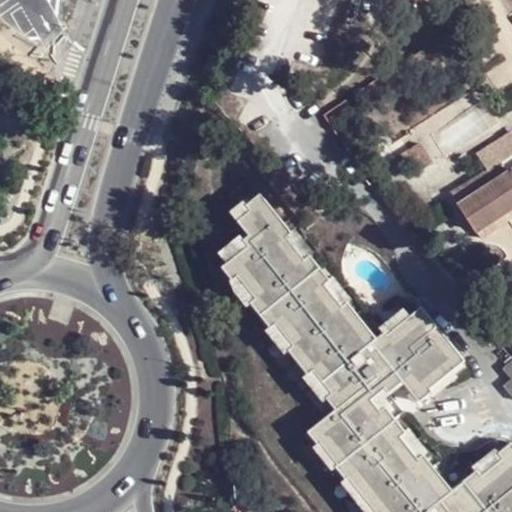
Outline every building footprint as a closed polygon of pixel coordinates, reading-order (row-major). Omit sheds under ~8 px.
[(403,155),(416,176),(427,169),(414,148),(403,155)] [(506,177),(455,211),(473,237),(511,210),(511,157),(504,162),(506,164),(500,168),(506,177)] [(313,369),(323,381),(377,338),(347,303),(342,307),(324,284),(329,280),(311,255),(305,260),(287,236),(292,232),(262,194),(248,205),(251,209),(238,220),(250,235),(244,239),(249,246),(228,262),(222,267),(232,279),(238,274),(257,298),(251,302),(270,326),(276,322),(295,345),(289,350),(308,373),(313,369)] [(248,205),(244,201),(231,211),(238,220),(251,209),(248,205)] [(511,210),(473,237),(478,244),(511,220),(511,210)] [(292,232),(287,236),(305,260),(311,255),(314,252),(296,229),(292,232)] [(244,239),(240,235),(220,252),(228,262),(249,246),(244,239)] [(257,298),(238,274),(232,279),(231,280),(235,290),(247,305),(251,302),(257,298)] [(329,280),(324,284),(342,307),(347,303),(351,300),(333,277),(329,280)] [(465,360),(422,307),(410,316),(386,335),(384,333),(377,338),(323,381),(333,393),(327,398),(336,409),(308,431),(335,465),(345,477),(372,511),(421,511),(451,488),(423,453),(418,457),(399,433),(404,429),(385,405),(380,409),(370,397),(385,385),(390,392),(404,381),(419,401),(432,392),(430,389),(453,370),(465,360)] [(384,333),(386,335),(410,316),(404,308),(380,328),(384,333)] [(276,322),(266,330),(285,353),(289,350),(295,345),(276,322)] [(308,373),(304,377),(323,401),(327,398),(333,393),(323,381),(313,369),(308,373)] [(453,370),(430,389),(432,392),(435,395),(458,377),(453,370)] [(385,395),(390,392),(385,385),(370,397),(380,409),(385,405),(385,395)] [(404,429),(399,433),(418,457),(423,453),(427,449),(408,426),(404,429)] [(455,494),(451,488),(421,511),(511,511),(511,443),(510,441),(498,451),(503,456),(480,474),(475,469),(462,479),(466,485),(455,494)] [(331,469),(335,465),(317,443),(313,446),(331,469)] [(475,469),(480,474),(503,456),(498,451),(495,447),(472,465),(475,469)] [(365,511),(372,511),(345,477),(341,480),(365,511)] [(462,479),(451,488),(455,494),(466,485),(462,479)]
